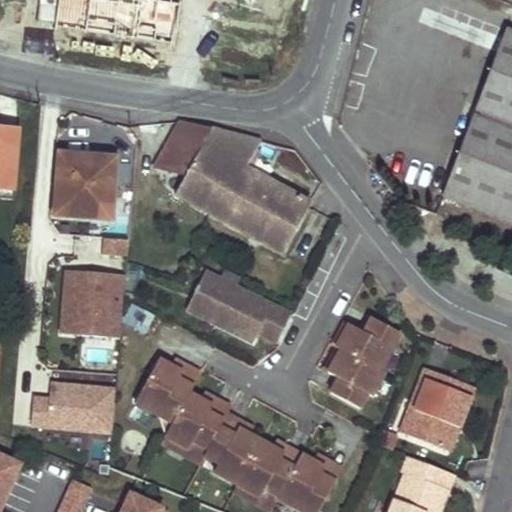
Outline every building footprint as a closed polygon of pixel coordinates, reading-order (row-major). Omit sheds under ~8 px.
[(511,32),(507,30),(443,197),(511,222),(511,32)] [(261,143),(180,122),(156,168),(187,176),(176,196),(284,254),(312,204),(247,168),(261,143)] [(0,190),(14,192),(19,133),(0,130),(0,190)] [(117,161),(61,156),(56,210),(93,214),(92,220),(111,221),(117,161)] [(14,192),(0,190),(0,200),(13,202),(14,192)] [(93,214),(56,210),(56,217),(92,220),(93,214)] [(109,251),(83,249),(82,269),(107,271),(109,251)] [(221,282),(206,274),(188,310),(211,322),(223,300),(214,295),(221,282)] [(241,282),(225,275),(221,282),(214,295),(223,300),(211,322),(254,344),(259,333),(254,331),(258,324),(282,336),(292,318),(237,289),(241,282)] [(383,372),(403,334),(374,319),(366,334),(351,326),(338,350),(343,352),(331,375),(342,380),(334,395),(363,411),(371,396),(375,398),(388,374),(383,372)] [(282,336),(258,324),(254,331),(259,333),(279,343),(282,336)] [(117,367),(119,338),(84,335),(82,364),(117,367)] [(200,382),(173,368),(170,375),(182,381),(179,388),(194,396),(200,382)] [(170,375),(158,369),(135,414),(159,426),(164,417),(178,425),(167,446),(190,458),(195,450),(210,458),(206,465),(221,472),(216,480),(239,492),(263,504),(267,496),(281,503),(280,505),(294,511),(305,511),(308,508),(314,511),(324,511),(338,486),(323,479),(326,472),(314,466),(303,460),(296,474),(282,467),(286,460),(274,454),(263,448),(251,442),(239,436),(236,443),(221,435),(224,428),(210,421),(213,414),(201,408),(190,402),(194,396),(179,388),(182,381),(170,375)] [(472,389),(422,370),(410,401),(416,403),(403,436),(443,452),(452,427),(457,429),(472,389)] [(342,380),(331,375),(323,390),(334,395),(342,380)] [(118,390),(53,385),(51,400),(36,399),(33,427),(50,429),(50,425),(114,430),(118,390)] [(231,415),(204,401),(201,408),(213,414),(210,421),(224,428),(228,422),(231,415)] [(416,403),(410,401),(397,434),(403,436),(416,403)] [(164,417),(159,426),(167,446),(178,425),(164,417)] [(255,435),(228,422),(224,428),(221,435),(236,443),(239,436),(251,442),(255,435)] [(114,434),(114,430),(50,425),(50,429),(114,434)] [(457,429),(452,427),(443,452),(448,453),(457,429)] [(190,458),(167,446),(163,453),(202,473),(206,465),(210,458),(195,450),(190,458)] [(303,460),(277,447),(274,454),(286,460),(282,467),(296,474),(303,460)] [(0,511),(19,466),(0,457),(0,511)] [(439,470),(409,458),(402,474),(405,476),(390,511),(441,511),(449,492),(433,485),(439,470)] [(338,486),(344,473),(318,459),(314,466),(326,472),(323,479),(338,486)] [(455,477),(439,470),(433,485),(449,492),(455,477)] [(80,511),(90,489),(73,482),(59,511),(80,511)] [(263,504),(239,492),(236,499),(259,511),(261,511),(276,511),(280,505),(281,503),(267,496),(263,504)] [(159,511),(162,506),(130,493),(121,511),(159,511)]
